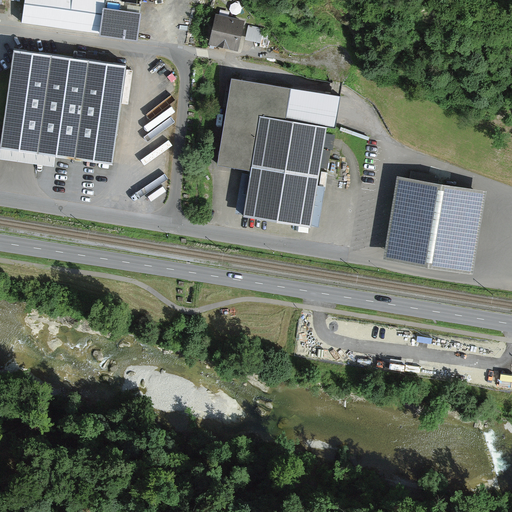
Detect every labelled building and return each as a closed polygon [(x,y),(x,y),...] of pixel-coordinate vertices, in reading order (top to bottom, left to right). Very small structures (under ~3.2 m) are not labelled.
[(107,0),(27,0),(24,21),(103,32),(106,9),(107,0)] [(140,14),(106,9),(103,32),(137,37),(140,14)] [(245,21),(219,15),(212,44),(238,50),(245,21)] [(262,42),(265,29),(249,25),(246,39),(262,42)] [(264,45),(250,42),(247,56),(262,58),(264,45)] [(127,66),(16,51),(2,150),(114,165),(127,66)] [(291,87),(232,78),(218,168),(250,173),(243,217),(314,228),(329,129),(286,123),(291,87)] [(487,186),(397,172),(384,255),(473,270),(487,186)]
